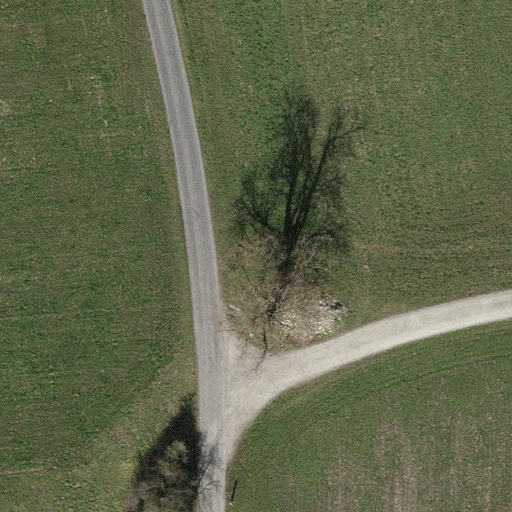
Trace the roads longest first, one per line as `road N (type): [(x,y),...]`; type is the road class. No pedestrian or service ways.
road 1 (track): [(217,392),(206,222),(158,0)]
road 2 (track): [(511,309),(315,356),(217,392)]
road 3 (track): [(217,392),(211,511)]
